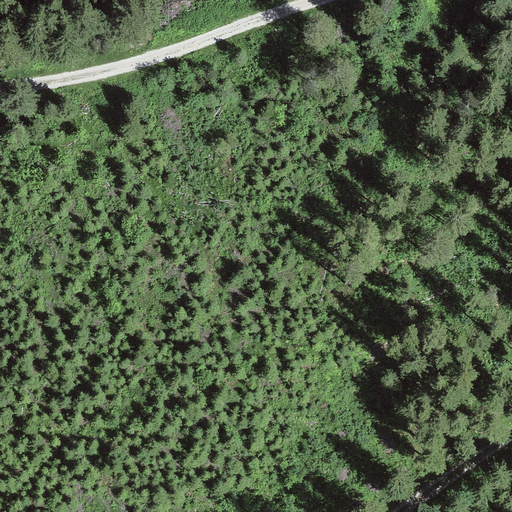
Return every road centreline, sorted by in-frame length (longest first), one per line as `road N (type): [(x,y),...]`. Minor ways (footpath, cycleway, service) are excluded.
road 1 (track): [(0,88),(140,61),(320,0)]
road 2 (track): [(401,511),(511,437)]
